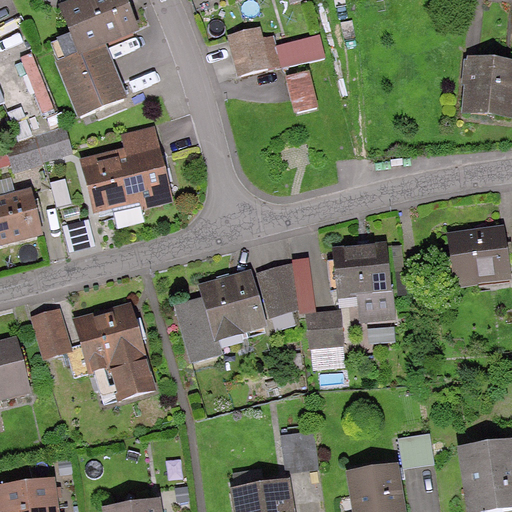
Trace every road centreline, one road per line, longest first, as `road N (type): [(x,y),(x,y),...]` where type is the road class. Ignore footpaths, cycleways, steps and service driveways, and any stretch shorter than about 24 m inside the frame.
road 1 (residential): [(241,229),(511,164)]
road 2 (residential): [(0,293),(241,229)]
road 3 (residential): [(165,0),(241,229)]
